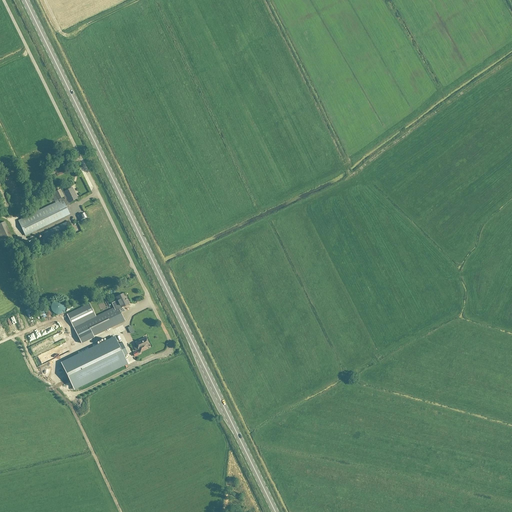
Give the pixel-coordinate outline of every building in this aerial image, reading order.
[(65,206),(64,203),(68,202),(69,203),(77,199),(72,188),(63,192),(61,193),(60,190),(54,192),(59,201),(18,221),(25,236),(69,214),(65,206)] [(80,221),(81,222),(86,220),(83,214),(76,217),(78,222),(80,221)] [(73,230),(69,222),(43,234),(47,242),(73,230)] [(13,241),(5,223),(0,224),(0,244),(1,247),(13,241)] [(97,316),(95,317),(89,304),(82,307),(67,315),(68,318),(76,334),(81,344),(94,338),(93,336),(97,334),(125,321),(119,309),(121,308),(129,304),(126,299),(125,300),(122,294),(116,297),(117,301),(111,304),(112,305),(109,306),(110,310),(97,316)] [(59,301),(57,301),(55,301),(53,302),(52,304),(51,305),(51,308),(51,310),(53,313),(54,314),(57,315),(59,315),(62,314),(63,312),(65,311),(65,309),(65,306),(64,304),(63,302),(61,301),(59,301)] [(61,332),(33,345),(37,353),(64,341),(61,332)] [(133,347),(135,351),(138,350),(140,353),(148,349),(146,345),(148,344),(145,338),(135,343),(136,346),(133,347)] [(62,364),(75,392),(128,367),(126,361),(126,351),(123,344),(119,346),(120,349),(120,351),(117,351),(117,345),(115,346),(112,346),(110,342),(106,343),(105,341),(105,345),(102,345),(102,344),(73,358),(76,358),(62,364)]
